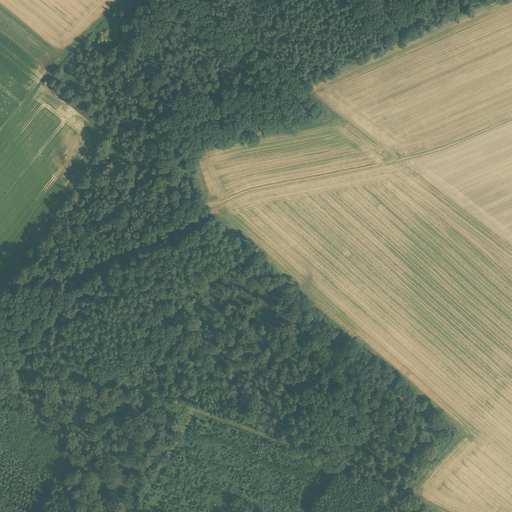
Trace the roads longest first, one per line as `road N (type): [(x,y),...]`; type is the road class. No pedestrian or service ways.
road 1 (track): [(447,511),(396,484),(116,382),(0,366)]
road 2 (track): [(508,0),(305,85),(195,0)]
road 3 (track): [(120,0),(62,56),(0,135)]
